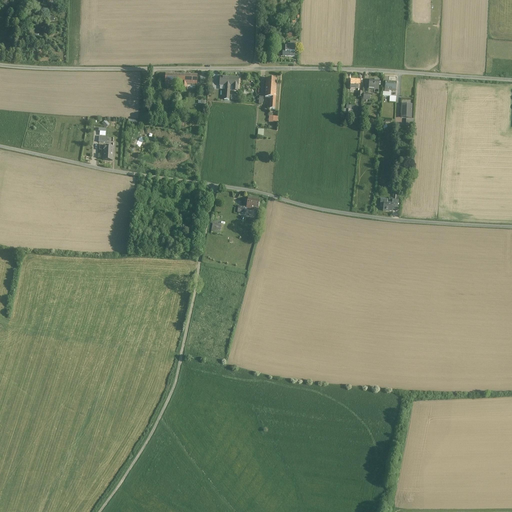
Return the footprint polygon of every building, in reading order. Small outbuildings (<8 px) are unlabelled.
[(299,43),(290,43),(290,48),(285,48),(285,58),(294,58),(295,49),(299,49),(299,43)] [(185,77),(165,76),(165,88),(176,88),(176,86),(182,86),(185,86),(185,77)] [(197,77),(185,77),(185,86),(186,86),(196,87),(197,77)] [(229,79),(219,79),(219,88),(224,88),(229,88),(229,79)] [(238,80),(229,79),(229,88),(230,88),(232,88),(238,89),(238,80)] [(276,81),(266,80),(265,90),(275,91),(276,81)] [(359,82),(350,81),(349,90),(358,91),(358,87),(359,87),(359,82)] [(379,83),(368,82),(368,91),(378,92),(379,83)] [(396,84),(385,83),(384,94),(387,94),(387,92),(395,93),(396,84)] [(275,91),(265,90),(264,99),(270,100),(269,111),(274,111),(275,91)] [(351,107),(346,107),(345,111),(343,111),(343,116),(352,116),(353,108),(351,108),(351,107)] [(411,107),(402,107),(401,119),(410,120),(411,107)] [(277,118),(271,118),(272,115),(269,115),(268,124),(277,125),(277,118)] [(406,138),(406,133),(397,133),(397,142),(401,142),(401,138),(406,138)] [(142,138),(135,140),(139,150),(145,148),(142,138)] [(113,149),(103,148),(103,163),(112,163),(113,149)] [(259,202),(248,200),(246,209),(257,211),(259,202)] [(392,205),(387,205),(387,203),(383,203),(383,212),(392,213),(392,205)] [(218,226),(212,225),(210,234),(219,236),(220,227),(218,226)]
